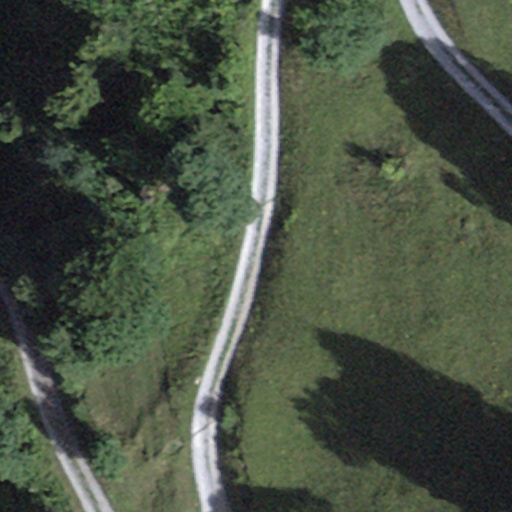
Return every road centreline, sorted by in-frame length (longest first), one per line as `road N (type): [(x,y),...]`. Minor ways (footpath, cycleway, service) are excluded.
road 1 (track): [(213,511),(198,434),(263,199),(271,0)]
road 2 (track): [(0,272),(97,511)]
road 3 (track): [(412,0),(448,55),(511,116)]
